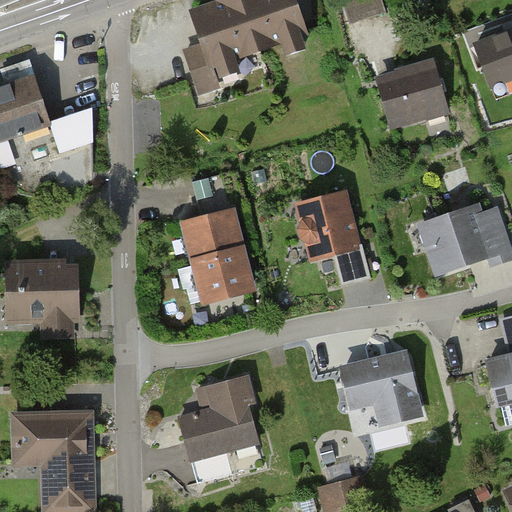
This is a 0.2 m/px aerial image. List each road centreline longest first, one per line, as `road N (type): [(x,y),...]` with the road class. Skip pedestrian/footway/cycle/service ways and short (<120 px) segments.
road 1 (residential): [(119,0),(131,361)]
road 2 (residential): [(131,361),(476,305)]
road 3 (residential): [(131,361),(134,511)]
